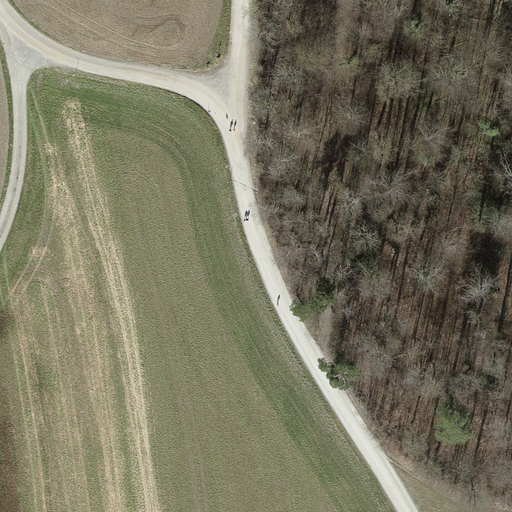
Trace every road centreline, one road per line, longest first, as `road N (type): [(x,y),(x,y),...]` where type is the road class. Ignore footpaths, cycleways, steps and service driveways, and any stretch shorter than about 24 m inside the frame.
road 1 (track): [(236,95),(234,146),(260,256),(317,371),(406,511)]
road 2 (track): [(317,371),(327,335),(324,121),(337,0)]
road 3 (track): [(236,95),(23,46)]
road 4 (track): [(23,46),(15,193),(0,239)]
